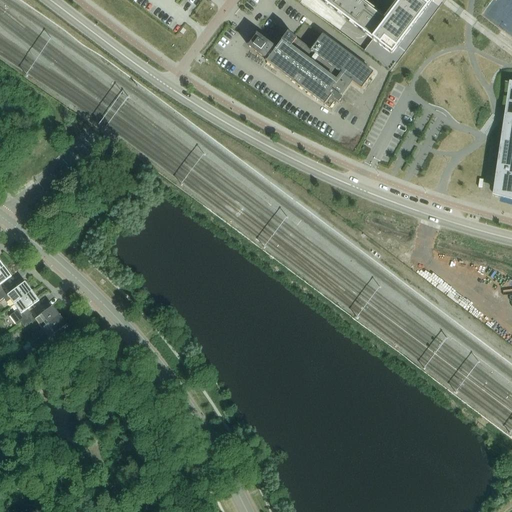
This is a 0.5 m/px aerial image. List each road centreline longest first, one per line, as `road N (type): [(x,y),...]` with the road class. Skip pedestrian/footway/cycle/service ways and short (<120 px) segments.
road 1 (secondary): [(511,238),(358,189),(252,138),(49,0)]
road 2 (tertiary): [(246,511),(185,404),(129,333),(0,217)]
